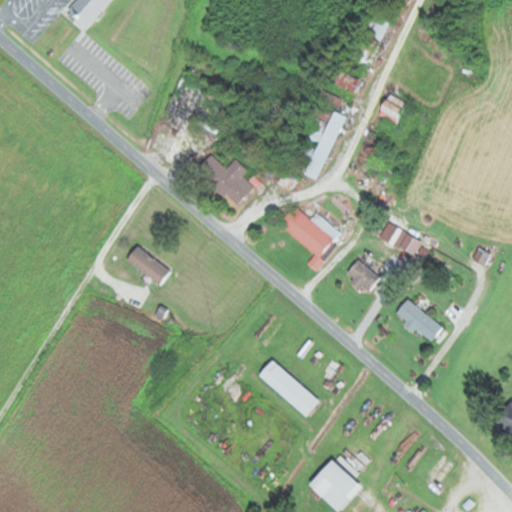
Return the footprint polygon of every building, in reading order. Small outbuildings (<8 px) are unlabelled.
[(74,0),(63,13),(84,31),(110,0),(74,0)] [(339,69),(333,83),(356,93),(388,18),(373,12),(347,73),(339,69)] [(377,112),(395,122),(406,102),(388,93),(377,112)] [(316,179),(345,115),(332,110),(330,115),(322,111),(318,120),(310,117),(303,134),(318,140),(314,148),(297,140),(286,165),(316,179)] [(235,205),(258,182),(253,176),(248,181),(242,175),(247,170),(235,158),(225,168),(218,161),(204,174),(235,205)] [(294,177),(284,171),(277,182),(288,189),(294,177)] [(319,259),(340,233),(316,213),(310,220),(294,207),(279,226),(319,259)] [(125,260),(160,286),(170,272),(136,246),(125,260)] [(365,294),(379,277),(357,259),(343,275),(365,294)] [(394,313),(429,342),(441,327),(407,298),(394,313)] [(305,417),(319,401),(272,359),(258,375),(305,417)] [(511,434),(511,401),(496,417),(511,434)] [(308,484),(337,511),(361,488),(332,460),(308,484)]
